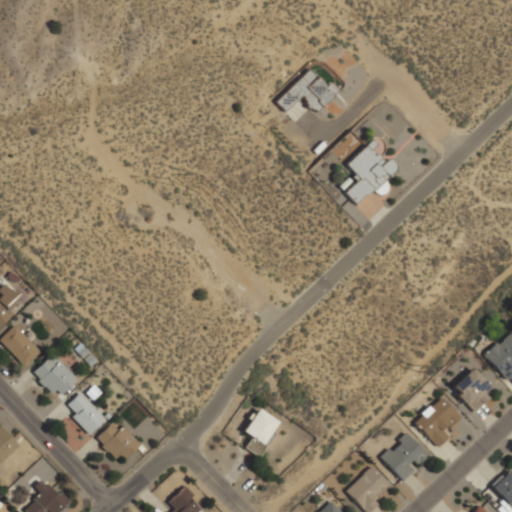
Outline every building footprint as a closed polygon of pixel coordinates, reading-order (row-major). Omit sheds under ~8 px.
[(17,0),(2,0),(0,1),(0,36),(21,28),(15,11),(21,9),(17,0)] [(112,0),(82,12),(94,42),(137,25),(127,0),(112,0)] [(99,51),(112,80),(153,60),(140,31),(99,51)] [(0,45),(0,76),(36,63),(28,43),(32,42),(29,35),(0,45)] [(111,87),(117,100),(123,97),(131,112),(168,94),(153,66),(111,87)] [(0,85),(0,96),(7,112),(32,101),(35,107),(53,99),(39,68),(0,85)] [(336,90),(328,82),(323,86),(305,68),(273,101),(283,111),(298,97),(314,113),(336,90)] [(129,123),(136,136),(144,131),(153,147),(186,129),(170,100),(129,123)] [(57,101),(13,120),(28,154),(65,137),(56,118),(63,115),(57,101)] [(189,131),(150,156),(167,183),(183,174),(180,170),(204,155),(189,131)] [(74,140),(34,162),(46,183),(85,162),(74,140)] [(343,165),(357,178),(342,193),(355,206),(372,188),(379,195),(387,187),(382,182),(394,170),(365,142),(343,165)] [(169,187),(176,200),(183,196),(191,211),(225,192),(210,164),(169,187)] [(90,169),(50,194),(67,223),(108,198),(90,169)] [(187,219),(194,232),(201,228),(210,243),(245,224),(229,195),(187,219)] [(112,204),(73,227),(87,251),(126,228),(112,204)] [(453,217),(435,234),(458,260),(487,234),(480,226),(489,218),(477,205),(466,214),(458,206),(450,213),(453,217)] [(246,228),(263,248),(245,264),(249,269),(233,281),(212,256),(246,228)] [(130,235),(89,258),(106,287),(146,264),(130,235)] [(410,254),(386,277),(392,282),(380,293),(409,323),(434,299),(415,279),(425,270),(410,254)] [(270,258),(236,289),(258,314),(292,283),(270,258)] [(149,269),(114,293),(125,308),(121,310),(127,320),(166,294),(149,269)] [(0,323),(17,308),(12,302),(18,296),(3,281),(0,283),(0,323)] [(170,298),(133,328),(154,353),(184,329),(173,315),(179,310),(170,298)] [(38,351),(12,323),(0,335),(0,345),(21,367),(38,351)] [(192,329),(159,361),(182,384),(215,353),(192,329)] [(481,355),(506,381),(511,375),(511,334),(507,329),(481,355)] [(75,378),(50,352),(28,374),(53,399),(75,378)] [(471,412),(493,391),(470,368),(448,389),(471,412)] [(61,408),(87,435),(103,420),(77,392),(61,408)] [(457,414),(437,395),(410,421),(436,447),(449,434),(443,427),(457,414)] [(242,448),(255,456),(276,421),(253,407),(238,431),(249,438),(242,448)] [(120,426),(115,431),(107,423),(92,439),(116,464),(137,443),(120,426)] [(0,463),(18,445),(0,427),(0,463)] [(426,455),(402,431),(376,457),(400,481),(426,455)] [(343,492),(363,511),(366,511),(377,501),(370,494),(384,480),(369,465),(343,492)] [(511,476),(506,470),(488,489),(510,511),(511,509),(511,476)] [(56,511),(68,500),(42,476),(32,487),(38,492),(21,511),(22,511),(56,511)] [(203,511),(205,510),(181,486),(165,502),(171,509),(168,511),(203,511)] [(340,511),(328,500),(315,511),(340,511)]
